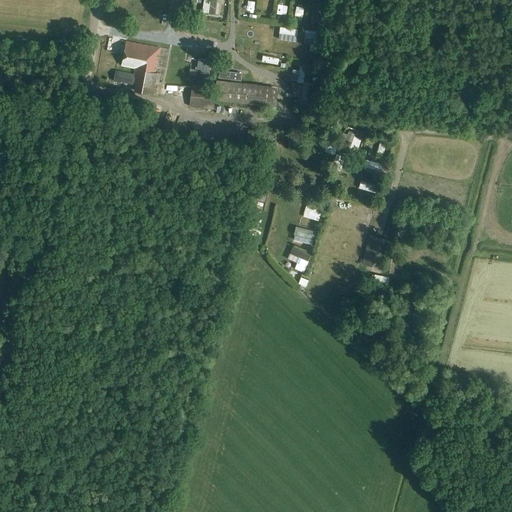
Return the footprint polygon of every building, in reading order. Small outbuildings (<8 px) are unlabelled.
[(209,0),(208,13),(215,14),(216,0),(209,0)] [(308,23),(320,24),(321,16),(309,14),(308,23)] [(111,50),(120,50),(121,41),(111,41),(111,50)] [(137,92),(157,95),(161,73),(156,72),(160,48),(126,41),(121,66),(118,65),(117,71),(115,70),(113,81),(132,84),(132,83),(139,84),(137,92)] [(315,43),(314,51),(322,52),(323,43),(315,43)] [(196,76),(209,77),(211,61),(198,59),(196,76)] [(229,71),(228,78),(241,80),(242,72),(229,71)] [(191,85),(189,104),(213,106),(214,101),(275,107),(278,87),(216,81),(215,88),(191,85)] [(318,100),(321,83),(306,81),(303,98),(307,99),(305,106),(316,108),(316,107),(319,108),(320,101),(318,100)] [(346,131),(340,147),(347,150),(353,134),(346,131)] [(380,155),(384,137),(377,135),(373,153),(380,155)] [(333,167),(342,169),(345,157),(335,155),(333,167)] [(370,168),(381,170),(382,164),(365,161),(363,170),(370,171),(370,168)] [(299,192),(303,179),(295,177),(291,190),(299,192)] [(373,190),(375,185),(359,180),(357,185),(373,190)] [(317,221),(323,209),(314,206),(309,218),(317,221)] [(397,224),(400,211),(388,209),(386,222),(397,224)] [(382,269),(389,239),(369,235),(362,265),(382,269)] [(392,272),(394,254),(387,253),(385,271),(392,272)] [(308,261),(299,257),(296,262),(294,268),(303,272),(308,261)] [(306,284),(300,277),(296,282),(302,288),(306,284)]
